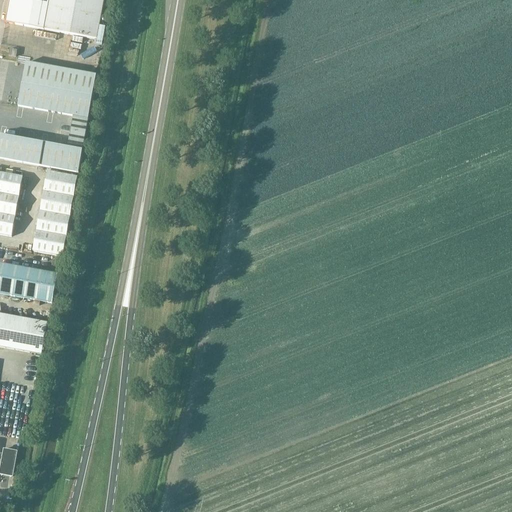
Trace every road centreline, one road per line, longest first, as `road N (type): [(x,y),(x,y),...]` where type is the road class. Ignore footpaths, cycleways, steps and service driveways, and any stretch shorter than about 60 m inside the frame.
road 1 (primary): [(133,251),(70,511)]
road 2 (primary): [(106,511),(133,251)]
road 3 (primary): [(133,251),(178,0)]
